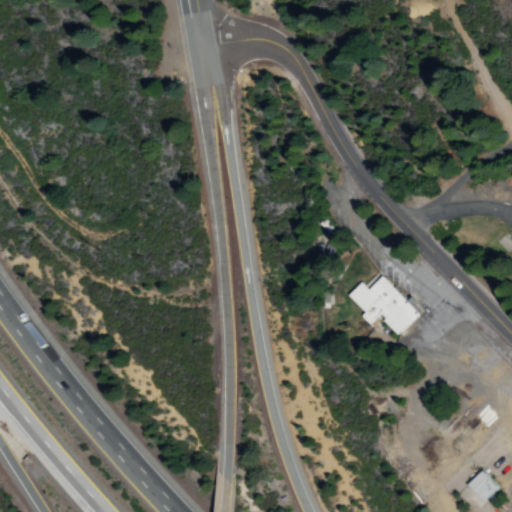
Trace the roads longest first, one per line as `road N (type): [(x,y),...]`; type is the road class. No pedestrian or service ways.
road 1 (motorway): [(299,511),(256,383),(216,88),(199,45)]
road 2 (tertiary): [(511,338),(357,175),(283,53),(255,38),(199,45)]
road 3 (motorway): [(199,45),(227,352),(228,453)]
road 4 (motorway): [(169,511),(0,309)]
road 5 (motorway): [(0,380),(111,511)]
